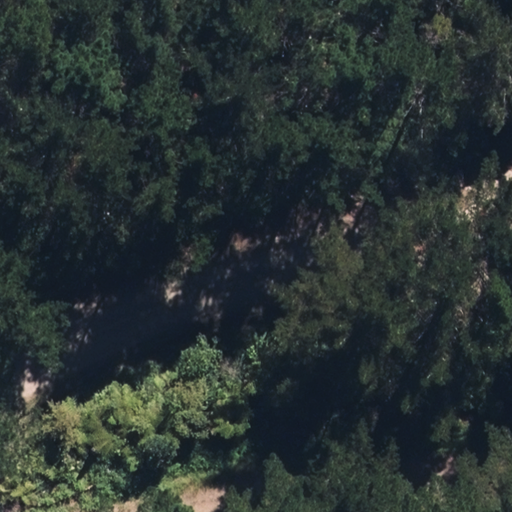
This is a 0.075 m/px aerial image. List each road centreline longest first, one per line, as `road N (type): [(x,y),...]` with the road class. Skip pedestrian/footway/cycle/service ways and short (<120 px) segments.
road 1 (track): [(0,380),(511,235)]
road 2 (track): [(241,511),(369,483),(511,501)]
